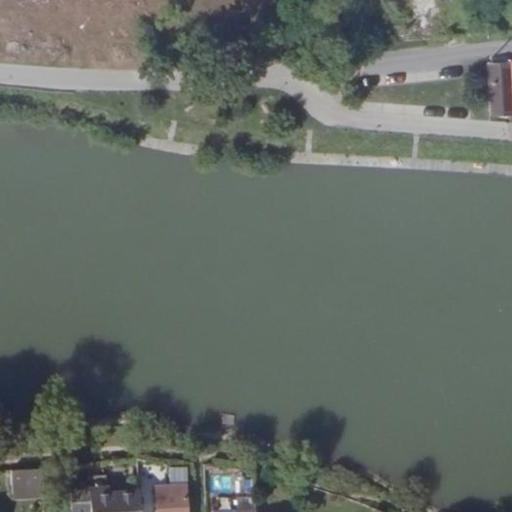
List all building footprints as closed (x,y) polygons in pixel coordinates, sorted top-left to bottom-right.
[(439,0),(387,0),(389,37),(441,33),(439,0)] [(487,65),(489,114),(511,113),(511,80),(511,63),(487,65)] [(152,463),(138,462),(140,486),(153,486),(152,463)] [(45,486),(44,467),(14,468),(14,488),(45,486)] [(172,486),(185,485),(184,470),(172,470),(172,486)] [(186,508),(185,485),(172,486),(156,486),(157,511),(182,511),(182,508),(186,508)] [(90,511),(141,511),(140,491),(89,494),(90,511)]
